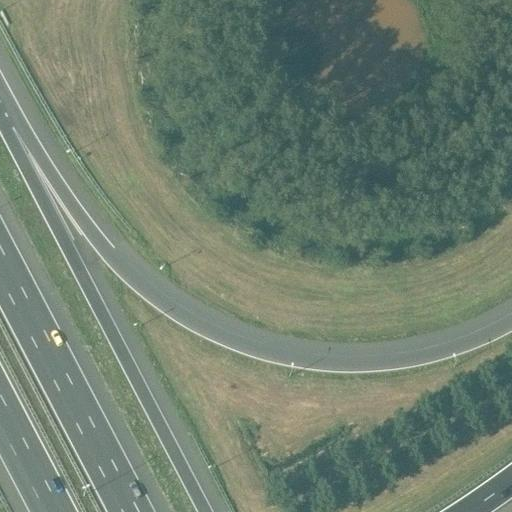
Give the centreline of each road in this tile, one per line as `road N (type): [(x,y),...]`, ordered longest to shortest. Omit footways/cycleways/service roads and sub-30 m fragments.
road 1 (motorway): [(511,321),(435,354),(368,364),(293,360),(233,340),(186,319),(129,273),(6,126)]
road 2 (motorway): [(207,511),(6,126)]
road 3 (motorway): [(130,511),(0,263)]
road 4 (motorway): [(0,404),(56,511)]
